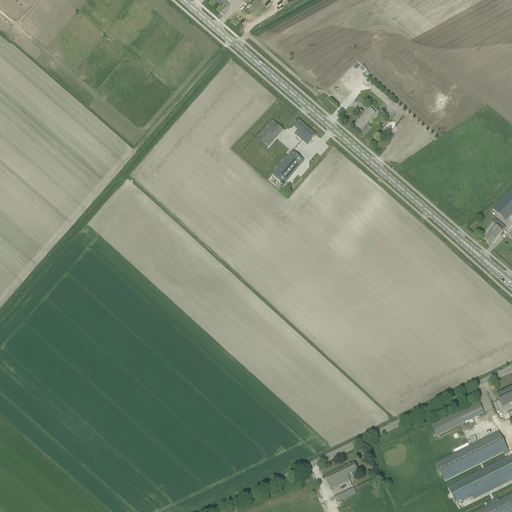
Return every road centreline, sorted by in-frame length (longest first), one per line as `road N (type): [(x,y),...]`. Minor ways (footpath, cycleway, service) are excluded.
road 1 (primary): [(511,284),(186,0)]
road 2 (unclassified): [(215,511),(511,370)]
road 3 (track): [(345,105),(311,90),(245,34),(278,0)]
